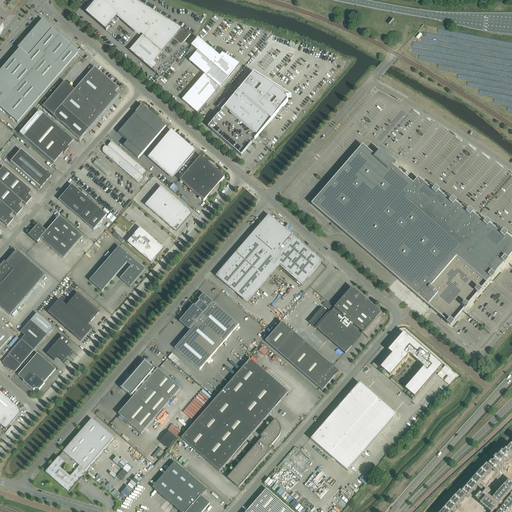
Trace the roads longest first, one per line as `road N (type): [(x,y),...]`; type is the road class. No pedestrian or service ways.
road 1 (unclassified): [(21,489),(267,199)]
road 2 (unclassified): [(37,410),(241,177)]
road 3 (unclassified): [(232,511),(402,316)]
road 4 (unclassified): [(0,252),(140,90)]
road 5 (unknown): [(152,332),(202,373),(244,328),(196,280)]
road 6 (unclassified): [(267,199),(393,54)]
road 7 (secondary): [(511,376),(391,511)]
road 8 (unclassified): [(402,316),(267,199)]
road 9 (unknown): [(363,379),(295,321),(337,258)]
road 10 (primary): [(348,0),(511,24)]
road 11 (secondary): [(402,511),(511,402)]
road 12 (unclassified): [(241,177),(140,90)]
road 13 (unclassified): [(140,90),(40,3)]
